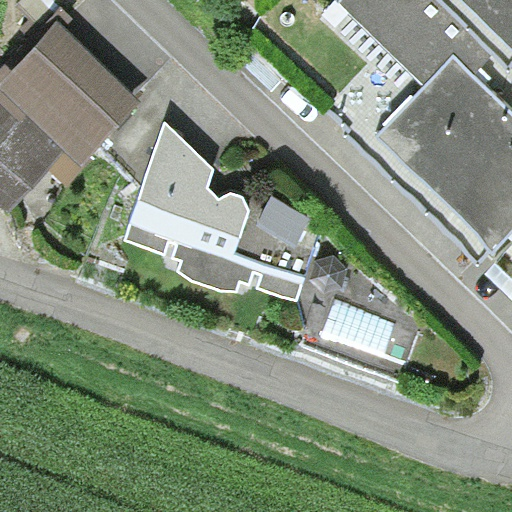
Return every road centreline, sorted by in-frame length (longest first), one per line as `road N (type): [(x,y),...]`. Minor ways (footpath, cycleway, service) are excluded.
road 1 (residential): [(0,281),(511,460)]
road 2 (residential): [(511,371),(498,343),(141,0)]
